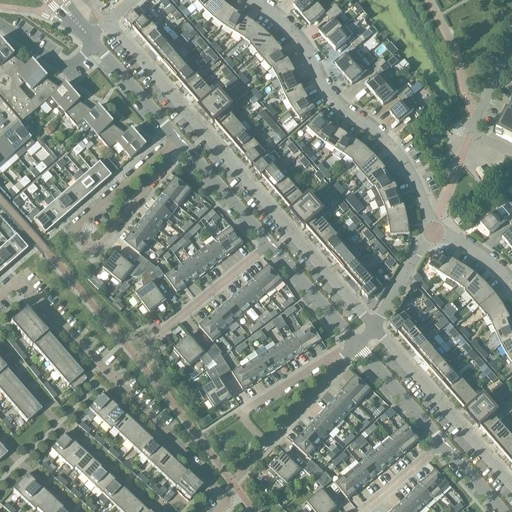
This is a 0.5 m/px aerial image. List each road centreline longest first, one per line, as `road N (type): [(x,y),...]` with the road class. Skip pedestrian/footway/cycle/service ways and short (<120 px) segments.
road 1 (residential): [(375,327),(112,15)]
road 2 (residential): [(433,230),(408,167),(336,100),(304,43),(254,0)]
road 3 (residential): [(173,444),(23,288)]
road 4 (residential): [(511,485),(375,327)]
road 5 (residential): [(239,414),(267,446),(347,354)]
road 6 (unclassified): [(268,248),(177,141)]
road 7 (residential): [(84,244),(80,221),(167,149)]
road 8 (residential): [(167,149),(165,165),(104,242),(84,244)]
road 9 (residential): [(164,332),(268,248)]
road 10 (unclassified): [(356,348),(268,248)]
road 11 (unclassified): [(441,444),(356,348)]
road 12 (residential): [(511,148),(474,132),(511,55)]
road 13 (unclassified): [(177,141),(95,47)]
road 14 (residential): [(239,414),(347,354)]
